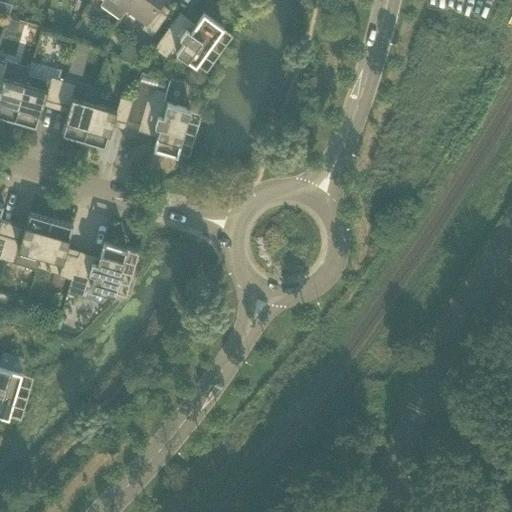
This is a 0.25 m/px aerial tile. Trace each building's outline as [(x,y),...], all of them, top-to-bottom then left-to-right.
[(102,0),(103,1),(100,5),(120,19),(129,6),(132,0),(102,0)] [(142,28),(152,36),(167,15),(157,7),(161,0),(132,0),(129,6),(148,20),(142,28)] [(180,11),(154,49),(167,58),(173,50),(196,66),(224,27),(204,13),(197,23),(180,11)] [(6,29),(16,32),(20,21),(9,18),(6,29)] [(11,80),(17,62),(0,56),(0,116),(14,121),(25,84),(11,80)] [(177,155),(178,154),(191,109),(163,101),(166,91),(169,79),(141,71),(133,100),(126,123),(125,127),(137,130),(137,131),(157,137),(154,148),(177,155)] [(99,88),(78,82),(80,76),(66,72),(64,80),(57,103),(69,107),(65,121),(66,121),(62,134),(84,141),(95,103),(99,88)] [(51,76),(50,80),(28,74),(14,121),(36,127),(40,114),(41,114),(45,99),(57,103),(64,80),(51,76)] [(114,120),(126,123),(133,100),(121,96),(117,110),(95,103),(84,141),(105,147),(109,134),(110,134),(114,120)] [(0,258),(2,259),(9,236),(0,233),(0,221),(1,218),(0,218),(4,205),(0,203),(0,258)] [(18,249),(41,256),(51,218),(30,212),(26,225),(25,225),(21,239),(9,236),(2,259),(15,263),(18,249)] [(51,218),(41,256),(63,262),(59,275),(71,279),(78,256),(66,253),(70,238),(69,238),(73,225),(51,218)] [(87,287),(114,295),(127,249),(104,242),(100,256),(79,250),(78,256),(71,279),(67,292),(84,296),(87,287)] [(0,414),(2,416),(9,418),(22,372),(0,365),(0,414)]
